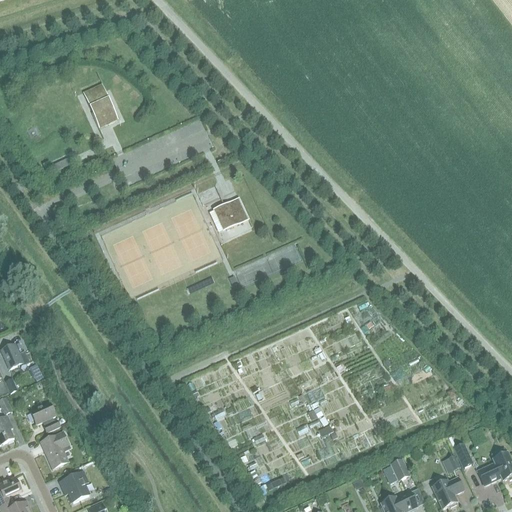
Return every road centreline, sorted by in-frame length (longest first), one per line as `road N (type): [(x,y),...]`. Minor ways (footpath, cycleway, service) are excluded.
road 1 (residential): [(240,511),(42,221),(51,206),(201,138)]
road 2 (unclassified): [(511,372),(158,0)]
